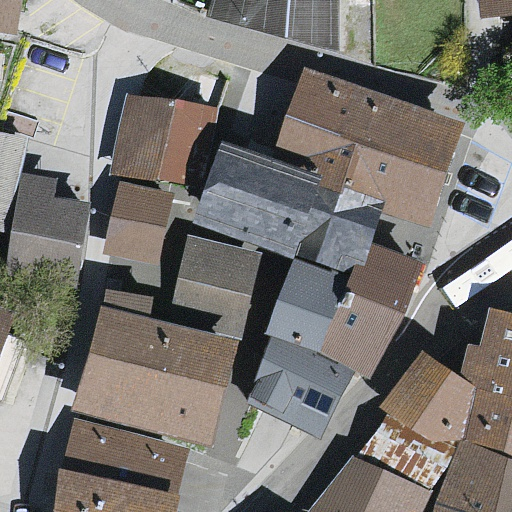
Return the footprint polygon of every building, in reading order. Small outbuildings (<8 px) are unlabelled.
[(0,0),(0,48),(34,53),(41,0),(0,0)] [(353,0),(221,0),(215,19),(357,55),(353,0)] [(511,0),(491,0),(492,16),(511,15),(511,0)] [(480,130),(316,80),(292,160),(245,145),(218,231),(303,261),(384,291),(393,259),(405,218),(449,232),(480,130)] [(224,119),(133,104),(121,178),(212,193),(224,119)] [(37,147),(0,139),(0,237),(17,241),(37,147)] [(186,203),(127,190),(112,259),(171,271),(186,203)] [(275,261),(196,246),(178,317),(259,334),(275,261)] [(384,291),(303,261),(276,343),(355,373),(365,377),(424,270),(393,259),(384,291)] [(35,320),(0,309),(0,420),(4,421),(35,320)] [(260,349),(122,316),(97,416),(235,450),(260,349)] [(470,396),(426,368),(388,421),(463,452),(511,469),(511,328),(491,323),(470,396)] [(355,373),(276,343),(254,402),(317,441),(355,373)] [(388,421),(357,463),(436,497),(463,452),(388,421)] [(197,511),(207,454),(87,434),(74,511),(197,511)] [(511,511),(511,469),(463,452),(440,510),(439,511),(511,511)] [(428,511),(436,497),(357,463),(351,460),(313,511),(428,511)]
